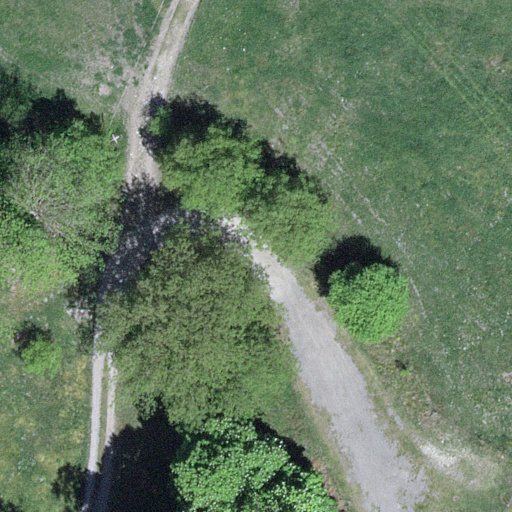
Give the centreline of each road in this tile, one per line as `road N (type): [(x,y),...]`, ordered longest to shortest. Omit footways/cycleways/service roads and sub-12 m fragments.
road 1 (track): [(387,511),(374,456),(317,342),(243,243),(195,219),(164,226),(129,248)]
road 2 (track): [(94,511),(110,314),(129,248)]
